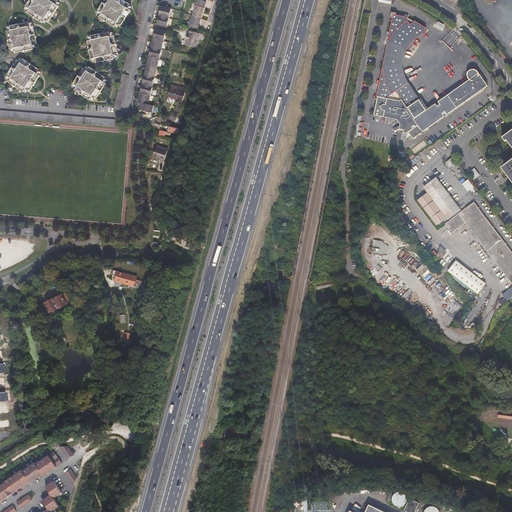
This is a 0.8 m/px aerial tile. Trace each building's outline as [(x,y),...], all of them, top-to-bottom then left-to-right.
[(29,0),(25,6),(29,9),(26,13),(42,23),(45,19),(49,22),(60,7),(55,4),(57,0),(56,0),(29,0)] [(104,0),(97,11),(101,14),(98,17),(114,28),(116,24),(120,27),(130,12),(126,9),(129,5),(121,0),(104,0)] [(206,2),(200,0),(196,0),(195,5),(193,10),(194,10),(193,16),(192,16),(189,24),(188,27),(197,30),(206,2)] [(147,2),(140,1),(132,35),(138,37),(147,2)] [(159,16),(169,18),(171,9),(161,6),(159,16)] [(407,17),(392,14),(376,97),(377,98),(374,116),(397,121),(401,126),(399,133),(407,134),(409,133),(414,140),(421,135),(422,136),(424,134),(423,133),(445,118),(444,116),(447,114),(448,116),(489,87),(479,73),(479,72),(478,72),(476,71),(474,71),(472,72),(471,72),(470,74),(469,75),(469,76),(469,77),(470,78),(471,80),(439,103),(440,105),(437,107),(436,105),(427,111),(409,86),(404,76),(402,67),(403,59),(405,50),(410,43),(416,37),(425,31),(424,29),(425,27),(415,21),(407,17)] [(157,25),(167,27),(169,18),(159,16),(157,25)] [(11,31),(6,32),(10,49),(14,48),(15,53),(34,50),(33,45),(37,44),(34,26),(29,27),(28,22),(10,26),(11,31)] [(164,41),(166,31),(155,29),(153,38),(164,41)] [(189,35),(187,40),(188,41),(188,43),(187,46),(196,49),(198,38),(199,39),(200,35),(191,32),(190,36),(189,35)] [(92,41),(87,42),(91,60),(96,59),(97,63),(114,60),(113,56),(118,55),(114,37),(110,37),(109,33),(91,37),(92,41)] [(137,39),(131,38),(123,71),(129,72),(137,39)] [(161,50),(164,41),(153,38),(151,47),(161,50)] [(159,58),(161,50),(151,47),(149,56),(159,58)] [(159,60),(159,58),(149,56),(147,65),(157,68),(157,66),(159,60)] [(20,63),(16,61),(6,76),(10,78),(8,82),(23,93),(26,88),(30,91),(40,76),(36,73),(39,69),(23,59),(20,63)] [(155,77),(157,68),(147,65),(145,74),(155,77)] [(87,72),(84,69),(73,83),(77,86),(74,90),(89,101),(92,97),(96,100),(107,86),(103,83),(105,80),(90,68),(87,72)] [(129,76),(122,74),(113,109),(120,110),(129,76)] [(155,77),(145,74),(142,83),(153,86),(155,77)] [(142,83),(140,92),(151,95),(153,86),(142,83)] [(182,103),(187,88),(172,84),(168,96),(178,99),(177,101),(182,103)] [(140,92),(138,101),(149,103),(151,95),(140,92)] [(149,103),(138,101),(137,105),(140,106),(139,109),(152,112),(153,105),(149,103)] [(0,117),(117,127),(117,126),(117,120),(0,110),(0,117)] [(178,133),(179,129),(172,127),(169,126),(167,132),(166,132),(165,134),(170,135),(170,132),(178,133)] [(511,130),(503,137),(506,141),(508,140),(511,145),(511,159),(501,168),(511,182),(511,130)] [(168,151),(156,147),(154,156),(165,160),(168,151)] [(453,160),(447,164),(451,170),(457,165),(453,160)] [(480,175),(475,168),(470,172),(475,179),(480,175)] [(428,192),(418,200),(436,225),(447,217),(448,219),(460,210),(436,178),(435,179),(426,185),(424,187),(428,192)] [(462,184),(468,190),(474,186),(468,179),(462,184)] [(511,253),(474,202),(445,224),(452,233),(466,223),(511,285),(511,287),(502,295),(506,301),(511,296),(511,253)] [(446,252),(439,246),(437,255),(442,258),(446,252)] [(485,284),(455,261),(448,271),(477,294),(485,284)] [(114,281),(133,287),(136,277),(114,270),(112,274),(116,276),(115,277),(114,281)] [(68,295),(64,297),(70,307),(73,305),(68,295)] [(70,307),(64,297),(45,308),(51,318),(70,307)] [(65,450),(57,450),(66,462),(72,458),(65,450)] [(42,476),(61,464),(53,452),(35,465),(33,463),(21,472),(20,470),(15,474),(0,484),(0,501),(8,496),(27,482),(28,483),(41,475),(42,476)] [(73,486),(75,478),(69,470),(64,473),(73,486)] [(59,497),(51,485),(42,491),(48,498),(39,504),(44,511),(53,511),(56,510),(50,503),(59,497)] [(405,498),(405,496),(404,494),(402,493),(399,492),(397,492),(395,493),(394,494),(392,496),(392,498),(392,500),(393,503),(394,504),(396,505),(398,506),(402,505),(403,504),(404,502),(405,501),(405,500),(405,498)] [(16,503),(20,509),(31,500),(27,495),(16,503)] [(413,511),(414,511),(419,502),(410,497),(405,508),(413,511)] [(386,511),(368,503),(363,511),(356,511),(350,509),(348,511),(386,511)]
